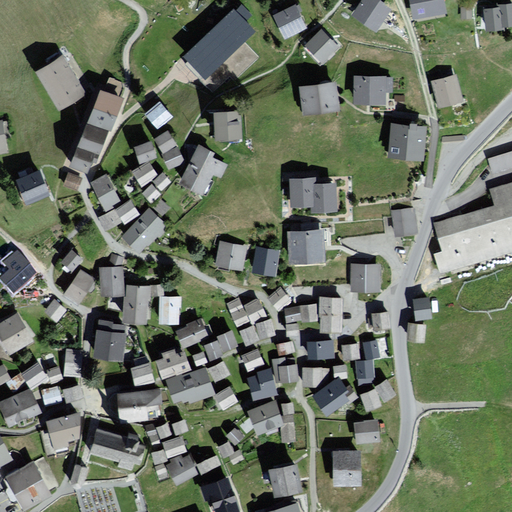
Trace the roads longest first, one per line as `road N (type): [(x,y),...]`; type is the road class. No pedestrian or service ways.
road 1 (residential): [(511,105),(438,185),(398,310),(404,447),(366,511)]
road 2 (track): [(438,185),(445,135),(401,0)]
